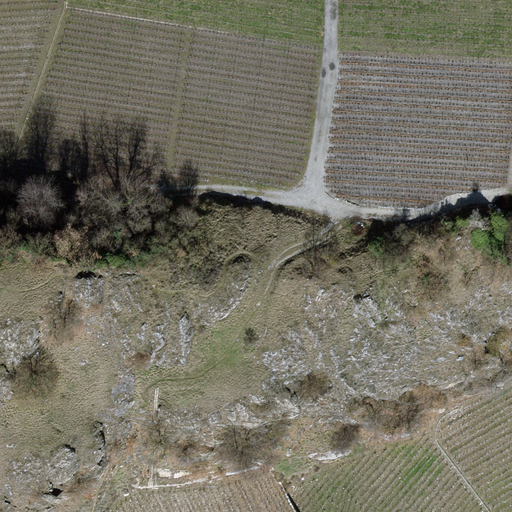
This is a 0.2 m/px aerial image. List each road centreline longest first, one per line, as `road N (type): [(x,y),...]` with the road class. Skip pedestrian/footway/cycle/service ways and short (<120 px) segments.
road 1 (track): [(332,0),(324,128),(306,193),(90,177)]
road 2 (track): [(306,193),(409,211),(511,192)]
